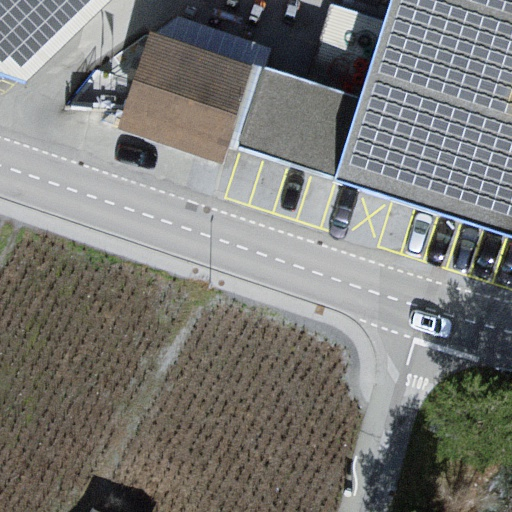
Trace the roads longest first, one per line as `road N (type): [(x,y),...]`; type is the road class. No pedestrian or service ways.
road 1 (tertiary): [(423,304),(0,164)]
road 2 (residential): [(363,511),(423,304)]
